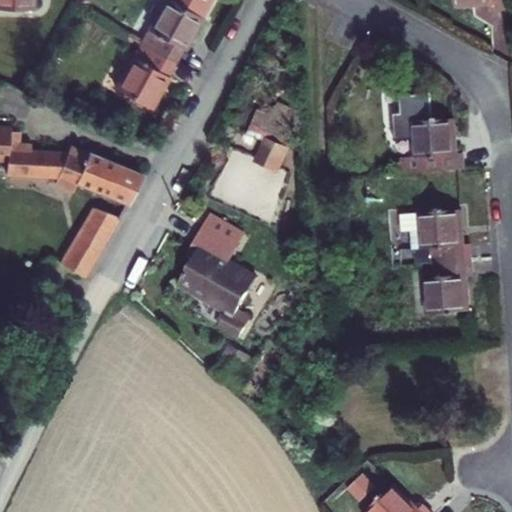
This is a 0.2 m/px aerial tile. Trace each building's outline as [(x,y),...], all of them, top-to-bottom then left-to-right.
[(0,0),(0,9),(29,10),(29,0),(0,0)] [(159,0),(136,43),(169,60),(176,47),(179,49),(196,18),(195,17),(204,0),(159,0)] [(161,73),(169,60),(136,43),(112,87),(147,107),(165,75),(161,73)] [(399,156),(401,172),(466,167),(464,150),(457,151),(454,115),(426,118),(424,94),(396,96),(398,113),(392,114),(394,138),(413,136),(414,154),(399,156)] [(75,179),(124,201),(131,189),(137,174),(67,145),(64,151),(27,158),(26,152),(14,154),(12,142),(3,144),(2,140),(0,140),(0,173),(6,172),(9,184),(54,175),(52,180),(70,188),(75,179)] [(276,140),(267,159),(286,169),(296,149),(276,140)] [(92,202),(60,262),(85,277),(117,214),(92,202)] [(434,245),(435,261),(472,257),(471,242),(464,242),(461,208),(418,211),(421,246),(434,245)] [(223,215),(215,230),(221,232),(228,218),(223,215)] [(214,249),(208,260),(195,287),(234,308),(226,323),(246,334),(273,281),(243,264),(250,248),(245,246),(253,231),(228,218),(221,232),(215,230),(207,245),(214,249)] [(245,246),(250,248),(258,233),(253,231),(245,246)] [(208,260),(214,249),(207,245),(201,257),(208,260)] [(474,274),(472,257),(435,261),(436,276),(425,278),(429,313),(470,309),(467,275),(474,274)] [(435,511),(424,502),(419,507),(395,482),(365,511),(435,511)]
